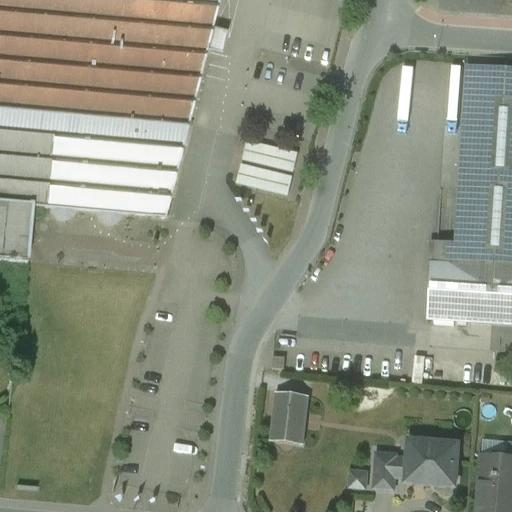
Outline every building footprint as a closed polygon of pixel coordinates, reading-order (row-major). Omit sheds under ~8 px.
[(0,0),(0,260),(26,263),(32,209),(47,210),(52,210),(52,215),(57,221),(65,222),(72,217),(72,212),(98,214),(97,219),(103,225),(111,226),(118,221),(118,216),(123,217),(165,221),(218,0),(0,0)] [(511,71),(467,68),(461,168),(511,171),(511,71)] [(242,185),(293,198),(305,154),(253,141),(242,185)] [(511,171),(461,168),(456,247),(455,268),(511,271),(511,171)] [(511,271),(455,268),(456,247),(437,246),(435,267),(433,267),(430,321),(511,326),(511,271)] [(285,360),(273,359),(272,371),(284,372),(285,360)] [(273,391),(263,390),(261,406),(271,407),(273,391)] [(308,400),(276,396),(271,443),(302,447),(308,400)] [(458,448),(409,444),(409,446),(408,461),(406,482),(406,486),(423,487),(423,488),(437,490),(437,488),(455,489),(458,449),(458,448)] [(511,511),(511,446),(483,444),(477,511),(511,511)] [(397,458),(376,456),(376,458),(373,490),(373,492),(394,493),(394,492),(395,481),(406,482),(408,461),(396,460),(396,459),(397,459),(397,458)]
